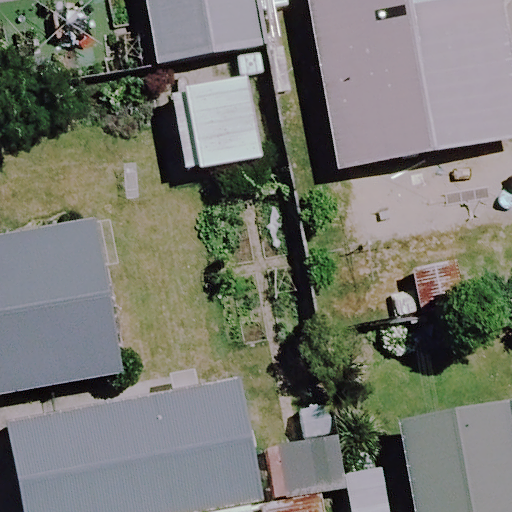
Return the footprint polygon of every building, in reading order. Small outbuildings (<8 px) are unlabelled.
[(253,56),(244,0),(141,0),(152,70),(253,56)] [(301,0),(328,177),(511,150),(511,120),(494,0),(301,0)] [(243,75),(160,90),(178,187),(260,172),(243,75)] [(0,247),(0,400),(114,383),(91,234),(0,247)] [(228,424),(221,381),(4,418),(20,511),(324,511),(307,411),(228,424)] [(511,511),(511,422),(393,444),(405,511),(511,511)]
